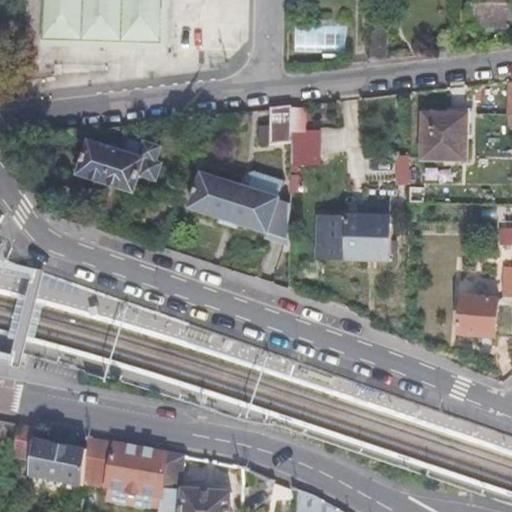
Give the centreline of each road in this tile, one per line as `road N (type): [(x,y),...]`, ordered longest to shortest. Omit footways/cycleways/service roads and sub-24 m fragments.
road 1 (residential): [(0,188),(59,246),(511,409)]
road 2 (tertiary): [(0,238),(83,280),(331,370),(511,449)]
road 3 (residential): [(0,119),(511,63)]
road 4 (tertiary): [(389,511),(294,460),(0,396)]
